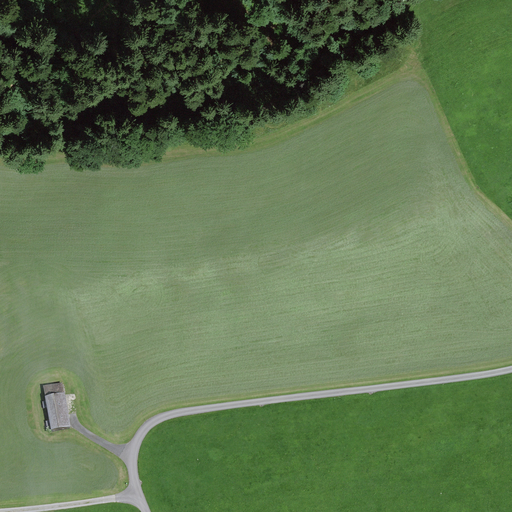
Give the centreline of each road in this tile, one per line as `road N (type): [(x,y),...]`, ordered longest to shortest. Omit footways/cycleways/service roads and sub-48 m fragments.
road 1 (track): [(146,511),(135,457),(155,424),(179,413),(511,369)]
road 2 (track): [(140,495),(6,511)]
